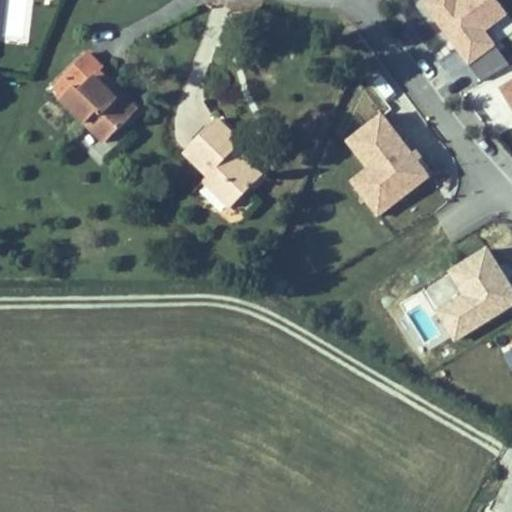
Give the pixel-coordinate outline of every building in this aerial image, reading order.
[(486,31),(508,16),(497,0),(424,0),(422,2),(466,66),(496,45),(486,31)] [(88,53),(54,87),(65,98),(63,100),(107,143),(134,115),(95,78),(104,69),(88,53)] [(101,73),(95,78),(134,115),(139,111),(101,73)] [(511,112),(511,81),(498,90),(511,112)] [(376,220),(433,178),(384,112),(344,142),(365,170),(348,182),(376,220)] [(232,208),(259,181),(237,158),(236,159),(232,155),(237,150),(243,144),(219,120),(186,152),(210,176),(205,181),(232,208)] [(263,177),(237,150),(232,155),(236,159),(237,158),(259,181),(263,177)] [(511,283),(488,246),(447,273),(461,295),(435,312),(456,345),(511,309),(511,283)]
